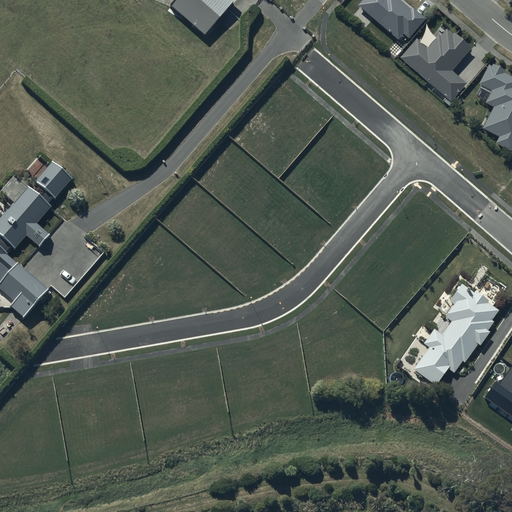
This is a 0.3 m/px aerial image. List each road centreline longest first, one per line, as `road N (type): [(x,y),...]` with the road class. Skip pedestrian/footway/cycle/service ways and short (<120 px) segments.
road 1 (residential): [(49,352),(242,318),(282,302),(417,155)]
road 2 (residential): [(417,155),(304,57)]
road 3 (residential): [(511,236),(417,155)]
